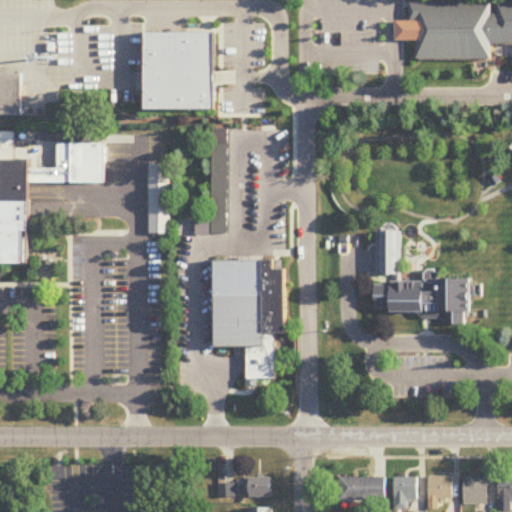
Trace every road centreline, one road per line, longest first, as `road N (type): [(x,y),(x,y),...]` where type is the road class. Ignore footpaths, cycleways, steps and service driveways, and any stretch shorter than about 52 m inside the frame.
road 1 (residential): [(0,439),(511,440)]
road 2 (residential): [(309,101),(306,440)]
